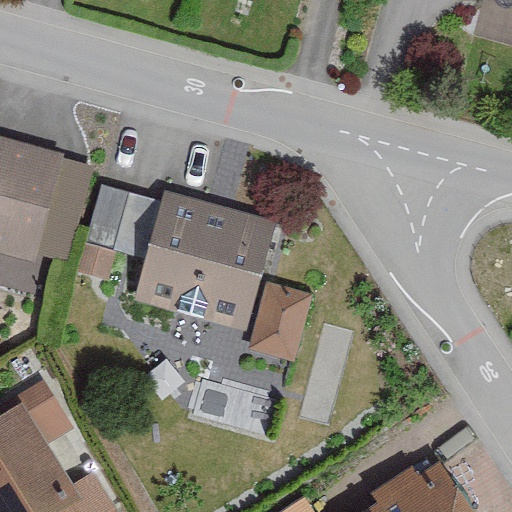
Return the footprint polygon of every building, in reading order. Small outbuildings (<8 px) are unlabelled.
[(59,274),(88,176),(0,150),(0,266),(29,275),(32,266),(59,274)] [(134,264),(148,208),(98,197),(85,253),(134,264)] [(268,230),(160,202),(131,311),(238,340),(268,230)] [(104,287),(109,263),(85,258),(80,282),(104,287)] [(303,303),(265,293),(248,356),(286,366),(303,303)] [(38,394),(17,406),(44,451),(64,439),(38,394)] [(16,415),(0,424),(0,511),(103,511),(86,483),(63,496),(16,415)] [(418,484),(410,471),(365,500),(372,511),(461,511),(436,472),(418,484)]
